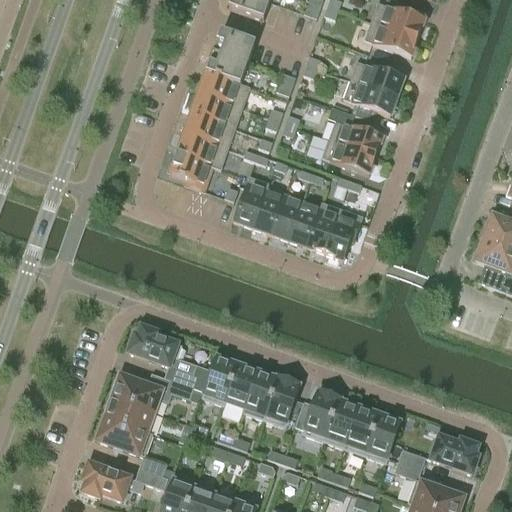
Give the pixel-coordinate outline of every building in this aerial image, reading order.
[(232,0),(228,12),(262,25),(268,9),(269,5),(270,3),(270,0),(232,0)] [(309,0),(307,6),(320,11),(322,4),(309,0)] [(329,1),(326,11),(337,15),(341,5),(329,1)] [(305,12),(317,17),(320,11),(307,6),(305,12)] [(416,43),(423,24),(376,7),(370,26),(416,43)] [(326,11),(323,20),(334,24),(337,15),(326,11)] [(317,17),(305,12),(303,19),(315,23),(317,17)] [(370,26),(363,45),(410,62),(416,43),(370,26)] [(212,56),(205,76),(240,88),(243,80),(247,69),(248,65),(248,64),(254,47),(220,35),(212,56)] [(316,74),(320,64),(308,60),(305,70),(316,74)] [(396,102),(402,83),(355,66),(349,85),(396,102)] [(305,70),(302,79),(313,83),(316,74),(305,70)] [(205,76),(198,96),(199,97),(242,112),(246,99),(247,97),(249,92),(240,88),(205,76)] [(280,84),(292,88),(294,82),(282,78),(280,84)] [(290,94),(292,88),(280,84),(277,90),(290,94)] [(349,85),(344,97),(342,104),(389,121),(396,102),(349,85)] [(287,101),(290,94),(277,90),(275,96),(287,101)] [(198,97),(191,117),(235,133),(235,131),(241,115),(242,112),(199,97),(198,96),(198,97)] [(279,126),(282,117),(271,113),(267,122),(279,126)] [(191,117),(183,138),(227,153),(230,147),(235,133),(191,117)] [(295,133),(299,123),(287,119),(284,129),(295,133)] [(267,122),(264,132),(276,135),(279,126),(267,122)] [(375,161),(381,142),(334,125),(328,144),(375,161)] [(284,129),(281,138),(292,142),(295,133),(284,129)] [(183,138),(176,158),(220,174),(224,162),(227,153),(183,138)] [(268,156),(271,146),(260,142),(257,152),(268,156)] [(328,144),(321,163),(368,180),(375,161),(328,144)] [(256,158),(245,154),(242,162),(253,166),(256,158)] [(176,158),(169,179),(187,186),(185,190),(191,192),(202,195),(209,175),(210,171),(220,175),(220,174),(176,158)] [(253,166),(265,170),(267,162),(256,158),(253,166)] [(284,177),(286,169),(275,165),(272,173),(284,177)] [(297,181),(308,185),(311,178),(300,174),(297,181)] [(323,182),(311,178),(308,185),(320,189),(323,182)] [(347,193),(349,185),(338,181),(335,188),(347,193)] [(361,189),(349,185),(347,193),(358,197),(361,189)] [(232,226),(251,233),(265,193),(246,186),(232,226)] [(223,203),(233,206),(237,195),(227,192),(223,203)] [(251,233),(269,239),(283,200),(265,193),(251,233)] [(269,239),(287,245),(301,206),(283,200),(269,239)] [(287,245),(305,252),(319,213),(301,206),(287,245)] [(305,252),(323,258),(337,219),(319,213),(305,252)] [(487,229),(482,242),(511,252),(511,215),(509,225),(488,218),(484,228),(487,229)] [(337,219),(323,258),(342,265),(350,244),(353,246),(360,227),(337,219)] [(511,252),(482,242),(477,255),(475,254),(471,265),(484,269),(477,287),(511,300),(511,252)] [(136,340),(133,339),(127,357),(168,371),(171,362),(176,364),(181,350),(156,341),(157,337),(140,331),(136,340)] [(222,410),(236,369),(228,366),(227,364),(221,362),(218,363),(215,362),(201,402),(222,410)] [(236,369),(222,410),(223,410),(224,405),(244,412),(257,376),(254,376),(253,373),(247,371),(245,372),(236,369)] [(111,402),(153,417),(158,403),(167,407),(171,398),(189,404),(196,382),(173,373),(164,396),(161,395),(161,394),(119,379),(111,402)] [(257,376),(244,412),(263,419),(262,424),(263,424),(278,381),(277,381),(276,383),(269,381),(267,378),(262,376),(259,377),(257,376)] [(278,381),(263,424),(284,431),(298,391),(296,391),(297,388),(278,381)] [(323,445),(338,403),(318,396),(317,398),(316,397),(302,438),(323,445)] [(103,422),(152,439),(152,438),(146,436),(153,417),(111,402),(110,403),(112,404),(110,411),(108,410),(103,422)] [(343,452),(357,412),(355,411),(354,408),(348,406),(345,408),(338,405),(339,403),(338,403),(323,445),(343,452)] [(363,460),(378,419),(369,416),(368,414),(363,412),(360,413),(357,412),(343,452),(363,460)] [(378,419),(363,460),(385,467),(399,427),(396,426),(394,423),(389,421),(386,422),(378,419)] [(152,439),(103,422),(95,445),(144,462),(152,439)] [(188,438),(189,438),(190,435),(204,441),(207,432),(192,426),(191,430),(188,438)] [(188,438),(191,430),(184,428),(178,445),(185,448),(188,438)] [(231,450),(234,441),(219,436),(216,445),(231,450)] [(189,438),(188,438),(185,448),(184,450),(199,455),(202,446),(188,441),(189,438)] [(234,441),(231,450),(246,455),(249,446),(234,441)] [(429,464),(471,478),(477,461),(474,460),(477,450),(459,444),(458,448),(438,441),(429,464)] [(225,465),(229,456),(214,450),(210,459),(225,465)] [(281,468),(284,459),(269,454),(266,462),(281,468)] [(393,476),(417,485),(425,463),(401,455),(393,476)] [(229,456),(225,465),(240,470),(244,461),(229,456)] [(284,459),(281,468),(296,473),(299,464),(284,459)] [(165,470),(141,462),(133,485),(162,495),(166,484),(161,483),(165,470)] [(256,476),(272,481),(274,476),(272,471),(259,466),(256,476)] [(129,482),(87,467),(81,485),(84,486),(81,496),(99,502),(100,498),(121,505),(129,482)] [(331,486),(334,477),(319,472),(316,480),(331,486)] [(296,490),(299,481),(287,476),(282,479),(280,484),(296,490)] [(334,477),(331,486),(346,491),(349,482),(334,477)] [(185,511),(194,487),(173,480),(161,511),(185,511)] [(407,507),(422,511),(458,511),(463,501),(415,484),(407,507)] [(326,500),(329,491),(314,486),(311,495),(326,500)] [(358,495),(373,500),(376,492),(361,486),(358,495)] [(194,487),(185,511),(208,511),(215,494),(194,487)] [(329,491),(326,500),(341,505),(344,497),(329,491)] [(215,494),(208,511),(231,511),(235,502),(215,494)] [(359,511),(368,511),(370,506),(356,501),(353,509),(359,511)] [(235,502),(231,511),(255,511),(256,509),(235,502)]
